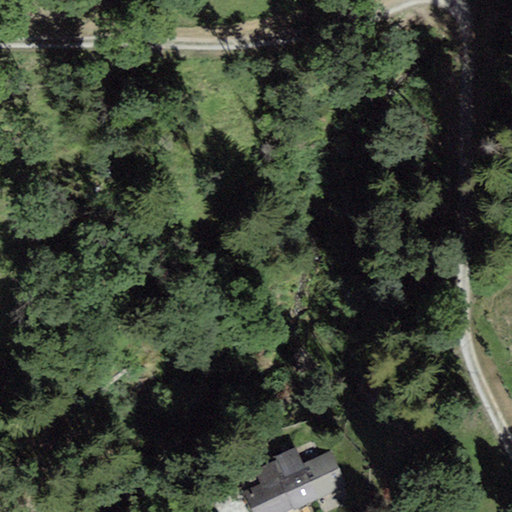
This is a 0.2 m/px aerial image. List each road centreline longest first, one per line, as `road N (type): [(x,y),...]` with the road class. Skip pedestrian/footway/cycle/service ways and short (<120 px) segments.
road 1 (track): [(511,451),(448,251),(443,13),(429,0)]
road 2 (track): [(348,0),(293,41),(0,54)]
